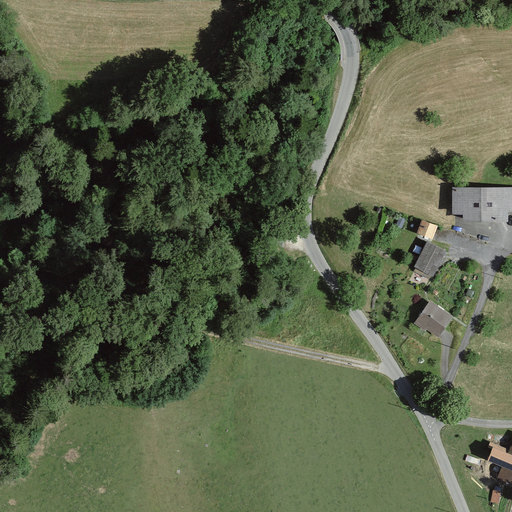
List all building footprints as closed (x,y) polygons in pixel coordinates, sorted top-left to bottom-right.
[(511,188),(453,188),(453,217),(463,217),(463,224),(508,224),(508,213),(511,213),(511,188)] [(438,227),(422,221),(417,234),(433,240),(438,227)] [(446,253),(427,242),(414,267),(433,278),(446,253)] [(452,317),(430,302),(416,323),(438,338),(452,317)] [(511,449),(500,445),(493,461),(505,466),(499,479),(511,484),(511,449)] [(493,487),(491,501),(499,502),(501,488),(493,487)]
